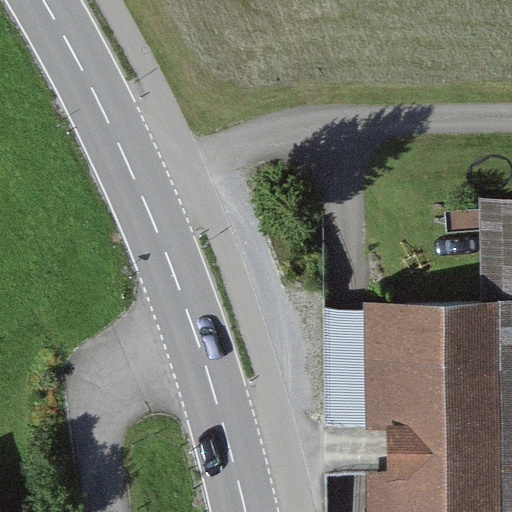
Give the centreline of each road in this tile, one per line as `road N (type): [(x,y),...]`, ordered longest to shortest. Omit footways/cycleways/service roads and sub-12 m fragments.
road 1 (primary): [(44,0),(140,188),(199,341)]
road 2 (unclassified): [(199,341),(126,369),(103,388),(97,418),(107,511)]
road 3 (primary): [(199,341),(246,511)]
